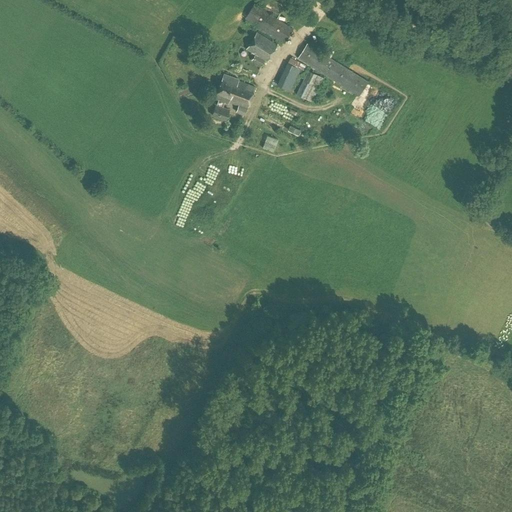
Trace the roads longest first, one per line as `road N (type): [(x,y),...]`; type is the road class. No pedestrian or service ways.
road 1 (track): [(345,0),(511,57)]
road 2 (track): [(511,235),(485,221),(483,209),(511,135)]
